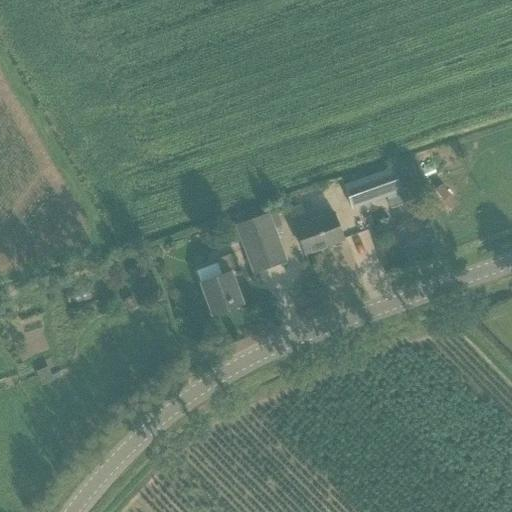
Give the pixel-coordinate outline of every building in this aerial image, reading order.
[(429,180),(444,173),(439,161),(424,168),(429,180)] [(343,185),(352,209),(402,191),(393,167),(343,185)] [(288,211),(297,235),(304,253),(343,239),(333,212),(306,222),(300,206),(288,211)] [(236,225),(246,254),(253,273),(285,261),(278,242),(268,213),(236,225)] [(377,213),(372,219),(375,227),(383,227),(388,221),(385,213),(377,213)] [(196,271),(200,282),(211,315),(242,303),(231,272),(235,271),(229,254),(216,259),(217,263),(196,271)] [(396,272),(406,269),(402,254),(391,257),(396,272)] [(131,295),(123,301),(128,309),(136,303),(131,295)] [(66,387),(67,371),(47,370),(46,386),(66,387)]
